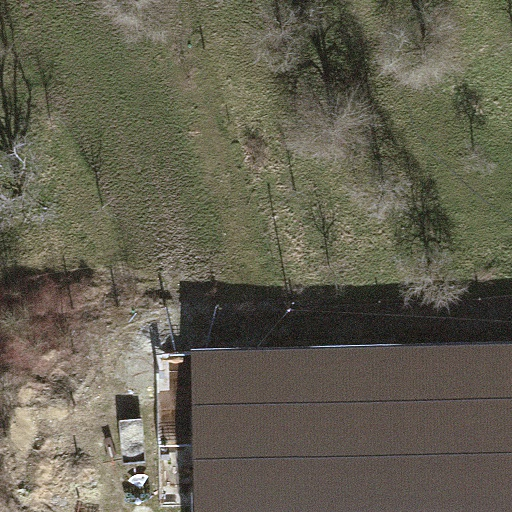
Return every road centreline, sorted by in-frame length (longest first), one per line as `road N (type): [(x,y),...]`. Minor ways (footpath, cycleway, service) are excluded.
road 1 (track): [(201,511),(210,429),(278,350),(511,326)]
road 2 (track): [(278,350),(182,61),(179,0)]
